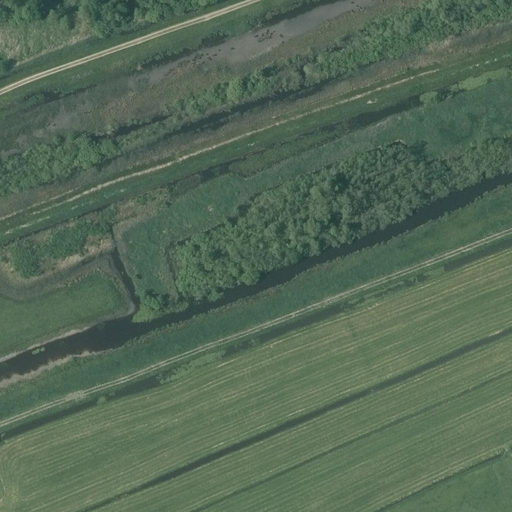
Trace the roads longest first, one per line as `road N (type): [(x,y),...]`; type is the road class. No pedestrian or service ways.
road 1 (track): [(511,230),(0,424)]
road 2 (track): [(254,0),(0,93)]
